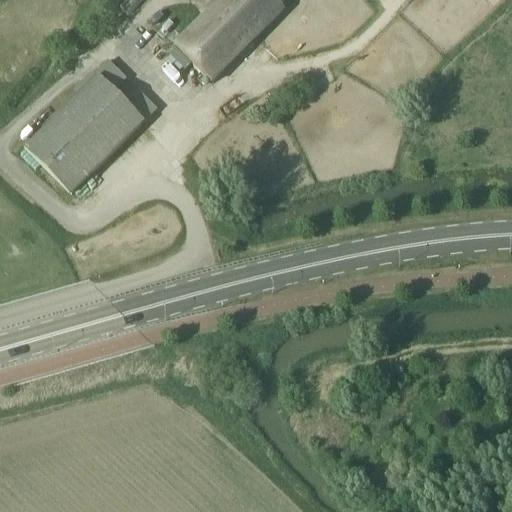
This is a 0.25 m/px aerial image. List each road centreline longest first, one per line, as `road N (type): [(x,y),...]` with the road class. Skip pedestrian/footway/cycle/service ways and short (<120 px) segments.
road 1 (secondary): [(511,235),(278,273),(0,350)]
road 2 (unclassified): [(0,159),(68,224),(90,225),(148,190),(183,203),(195,228),(184,267),(0,320)]
